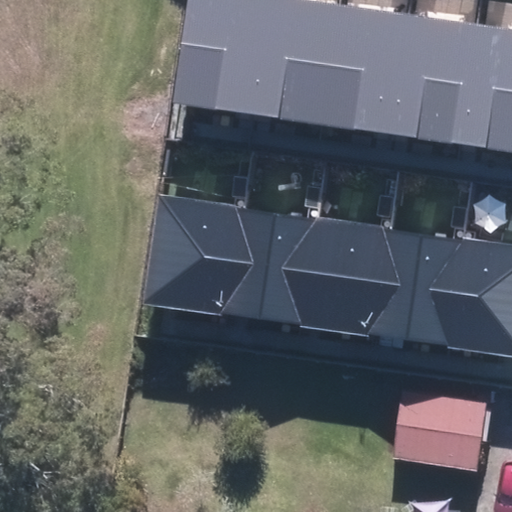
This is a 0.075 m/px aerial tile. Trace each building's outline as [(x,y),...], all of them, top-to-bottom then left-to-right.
[(272,0),(188,0),(174,102),(256,115),(272,0)] [(341,5),(307,0),(272,0),(256,115),(324,124),(341,5)] [(411,14),(341,5),(324,124),(394,134),(411,14)] [(479,24),(411,14),(394,134),(462,144),(479,24)] [(511,28),(479,24),(462,144),(511,151),(511,28)] [(229,316),(244,206),(160,194),(144,304),(229,316)] [(305,327),(321,217),(244,206),(229,316),(305,327)] [(377,337),(393,227),(321,217),(305,327),(377,337)] [(449,347),(465,238),(393,227),(377,337),(449,347)] [(511,356),(511,244),(465,238),(449,347),(511,356)] [(404,390),(394,456),(480,468),(490,402),(404,390)]
